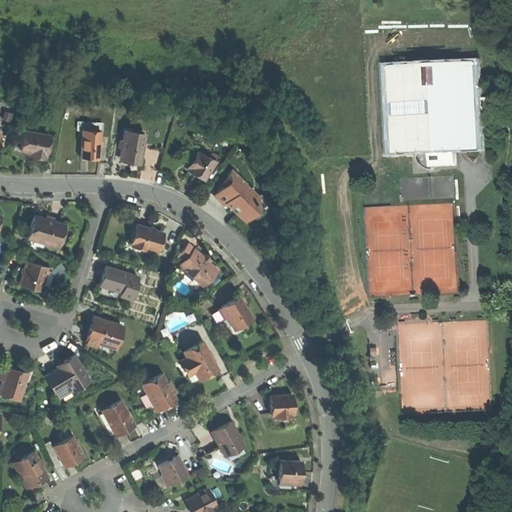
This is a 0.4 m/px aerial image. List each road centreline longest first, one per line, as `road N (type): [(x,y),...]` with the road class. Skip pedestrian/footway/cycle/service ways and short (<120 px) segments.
road 1 (track): [(300,343),(376,313),(477,306),(475,178)]
road 2 (residential): [(105,186),(170,198),(216,228),(272,292),(306,354)]
road 3 (residential): [(306,354),(102,466)]
road 4 (residential): [(105,186),(70,306),(53,321),(21,326)]
road 5 (residential): [(306,354),(328,429),(323,511)]
